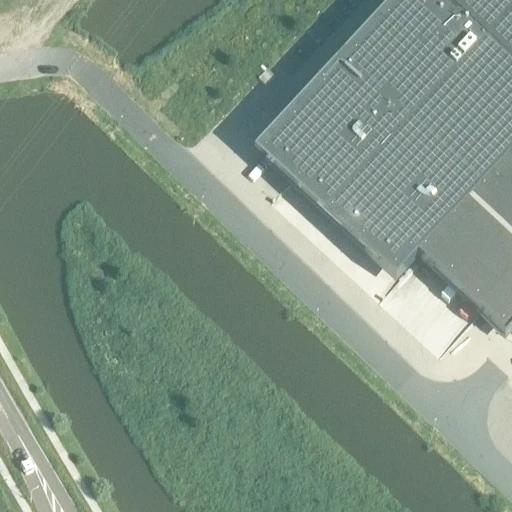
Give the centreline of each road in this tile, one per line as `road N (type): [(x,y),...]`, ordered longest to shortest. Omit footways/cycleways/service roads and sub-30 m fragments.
road 1 (unclassified): [(511,481),(88,73),(62,63),(0,68)]
road 2 (secondary): [(59,511),(0,407)]
